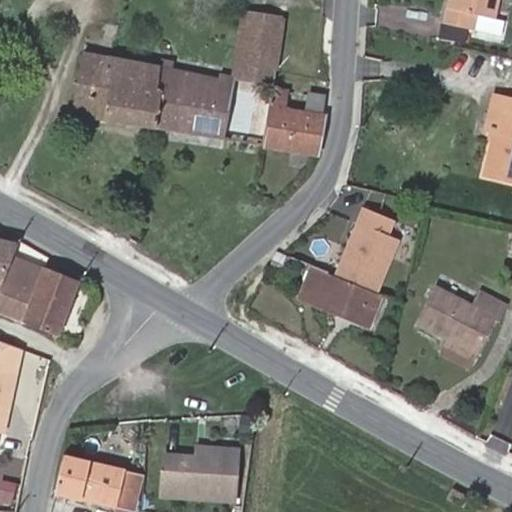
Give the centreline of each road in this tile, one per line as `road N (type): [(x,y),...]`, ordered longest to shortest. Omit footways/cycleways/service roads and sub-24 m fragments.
road 1 (tertiary): [(511,490),(178,307)]
road 2 (residential): [(178,307),(277,226),(340,156),(352,0)]
road 3 (residential): [(37,511),(59,420),(102,364),(178,307)]
road 4 (tertiary): [(178,307),(0,207)]
road 5 (unknown): [(0,171),(35,50)]
